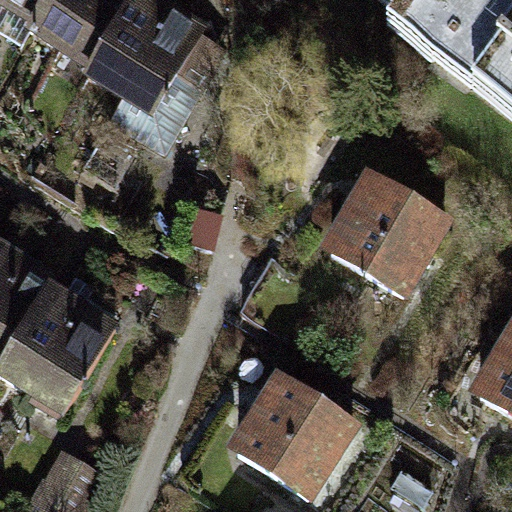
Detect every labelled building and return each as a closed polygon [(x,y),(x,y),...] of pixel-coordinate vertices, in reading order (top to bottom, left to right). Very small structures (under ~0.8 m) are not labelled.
[(71,0),(1,0),(0,4),(63,25),(71,0)] [(145,0),(78,0),(64,45),(124,65),(145,0)] [(177,5),(162,0),(152,0),(121,101),(186,121),(218,17),(177,5)] [(511,0),(376,0),(483,81),(474,93),(511,121),(511,0)] [(422,239),(320,174),(258,271),(360,336),(422,239)] [(71,259),(1,234),(0,237),(0,363),(30,374),(71,259)] [(511,288),(507,285),(442,382),(511,428),(511,288)] [(135,321),(63,297),(26,409),(99,432),(135,321)] [(314,511),(351,439),(253,391),(207,483),(265,511),(314,511)] [(90,511),(111,484),(74,458),(35,511),(90,511)]
